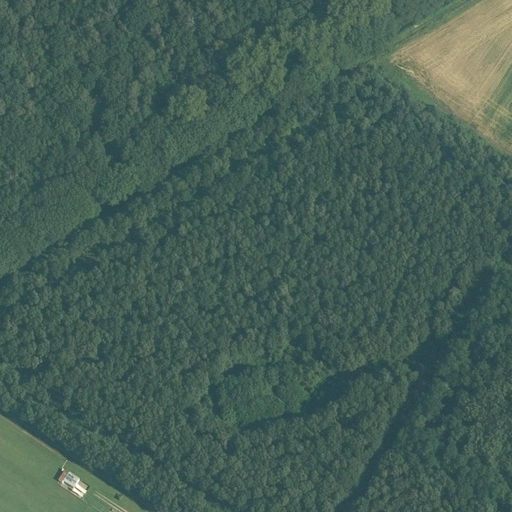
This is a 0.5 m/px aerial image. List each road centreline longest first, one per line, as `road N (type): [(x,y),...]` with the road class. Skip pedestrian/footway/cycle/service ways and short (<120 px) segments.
road 1 (track): [(348,511),(491,287),(509,276)]
road 2 (track): [(162,511),(0,404)]
